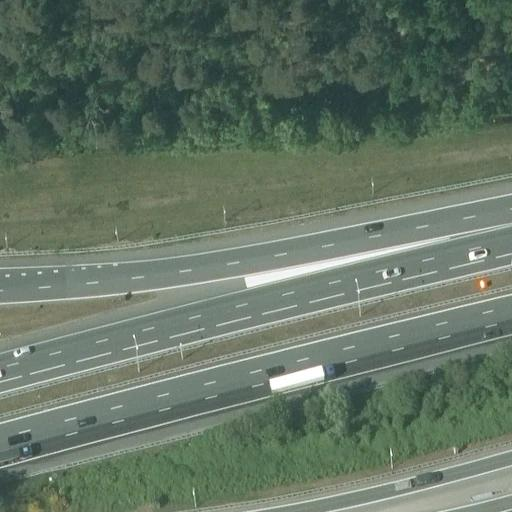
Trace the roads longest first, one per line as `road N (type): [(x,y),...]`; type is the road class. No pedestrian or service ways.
road 1 (motorway): [(0,447),(511,317)]
road 2 (motorway): [(511,246),(0,375)]
road 3 (motorway): [(511,241),(153,277)]
road 4 (motorway): [(310,511),(511,459)]
road 5 (primary): [(153,277),(0,292)]
